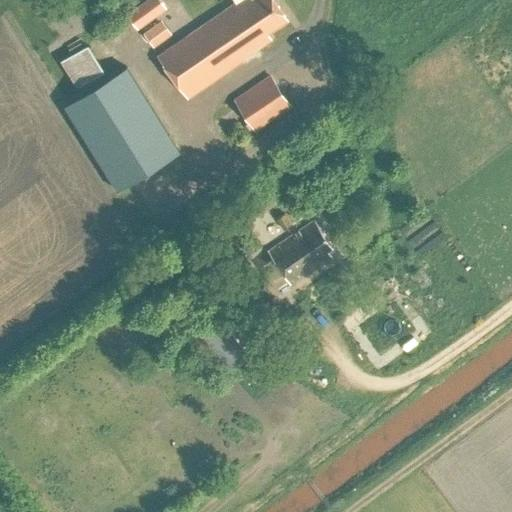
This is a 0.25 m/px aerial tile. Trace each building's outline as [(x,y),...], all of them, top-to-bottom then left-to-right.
[(138,27),(166,7),(161,0),(146,0),(128,13),(138,27)] [(268,34),(289,20),(275,0),(243,0),(241,2),(239,0),(158,54),(188,98),(273,41),(268,34)] [(162,19),(144,32),(154,46),(172,33),(162,19)] [(83,45),(80,39),(67,45),(71,52),(83,45)] [(80,88),(110,71),(94,43),(64,59),(80,88)] [(178,150),(127,66),(65,105),(116,188),(178,150)] [(292,107),(273,77),(237,99),(255,129),(292,107)] [(278,207),(265,184),(234,202),(247,225),(278,207)] [(285,212),(276,218),(283,229),(292,223),(285,212)] [(317,220),(270,251),(291,283),(333,255),(330,250),(334,247),(317,220)] [(183,325),(197,316),(174,277),(159,286),(183,325)] [(416,330),(394,299),(375,313),(360,324),(382,354),(416,330)] [(143,345),(167,330),(155,311),(131,326),(143,345)] [(214,316),(186,335),(216,378),(244,358),(214,316)]
